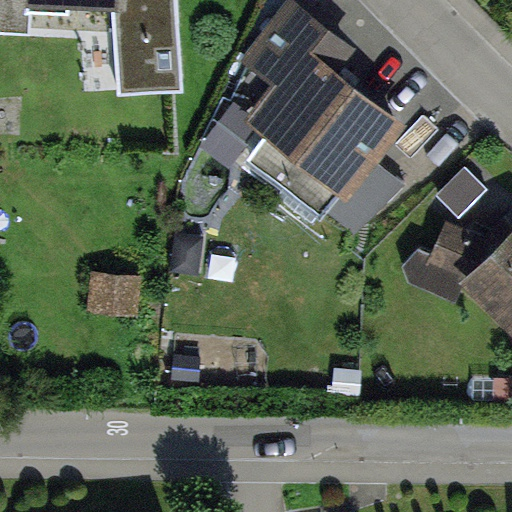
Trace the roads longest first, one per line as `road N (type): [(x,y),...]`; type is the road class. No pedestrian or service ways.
road 1 (residential): [(0,436),(511,440)]
road 2 (residential): [(511,108),(403,0)]
